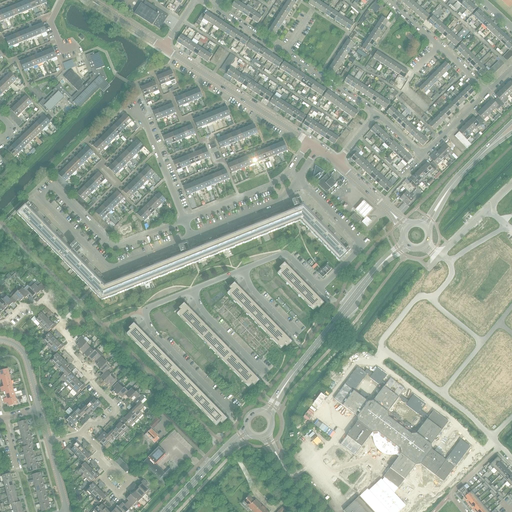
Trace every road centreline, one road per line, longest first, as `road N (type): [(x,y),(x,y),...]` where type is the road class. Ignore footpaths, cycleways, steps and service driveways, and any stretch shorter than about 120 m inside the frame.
road 1 (residential): [(239,270),(280,252),(319,287),(357,250),(356,238),(297,180)]
road 2 (residential): [(81,432),(115,408),(67,349),(71,341),(57,326),(63,320),(42,302),(0,323)]
road 3 (secondary): [(266,413),(370,276),(405,244)]
road 4 (residential): [(40,195),(110,266),(191,235)]
road 5 (residential): [(226,406),(144,315),(189,290)]
road 6 (tertiary): [(308,142),(163,47)]
road 7 (residential): [(184,219),(108,242),(51,186)]
road 8 (residential): [(441,392),(381,345),(418,296),(432,301)]
road 9 (residential): [(184,219),(131,100)]
road 10 (residential): [(191,235),(271,203),(297,180)]
